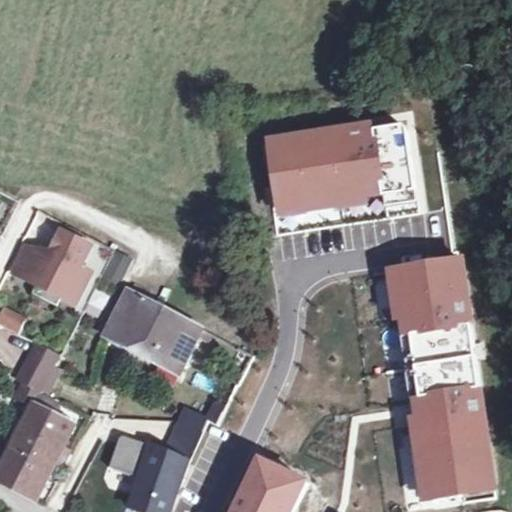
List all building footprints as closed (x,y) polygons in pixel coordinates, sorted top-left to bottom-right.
[(276,179),(281,211),(386,196),(386,200),(419,195),(410,134),(406,130),(337,142),(336,136),(279,145),(284,178),(276,179)] [(29,248),(16,273),(41,286),(37,295),(59,307),(64,298),(79,305),(95,274),(84,269),(95,248),(65,233),(52,260),(29,248)] [(134,261),(118,253),(107,276),(123,284),(134,261)] [(466,491),(497,486),(484,415),(482,416),(479,394),(482,394),(477,360),(484,359),(483,347),(478,347),(476,348),(473,331),(470,331),(467,310),(471,309),(465,264),(400,273),(409,340),(414,340),(422,402),(419,402),(435,504),(467,499),(466,491)] [(139,285),(135,293),(152,303),(157,295),(139,285)] [(152,303),(135,293),(111,340),(184,377),(207,332),(152,303)] [(0,312),(0,323),(19,333),(27,316),(3,305),(0,312)] [(64,354),(42,344),(35,356),(58,368),(64,354)] [(30,382),(46,390),(58,368),(35,356),(24,379),(30,382)] [(24,399),(41,408),(48,393),(45,393),(46,390),(30,382),(24,399)] [(78,427),(41,408),(21,446),(59,465),(68,469),(75,455),(66,451),(78,427)] [(192,411),(171,456),(193,464),(213,421),(192,411)] [(175,511),(193,464),(171,456),(128,440),(124,442),(115,469),(145,479),(134,508),(144,511),(175,511)] [(59,465),(21,446),(2,483),(40,503),(59,465)] [(300,511),(314,485),(266,462),(241,511),(300,511)]
